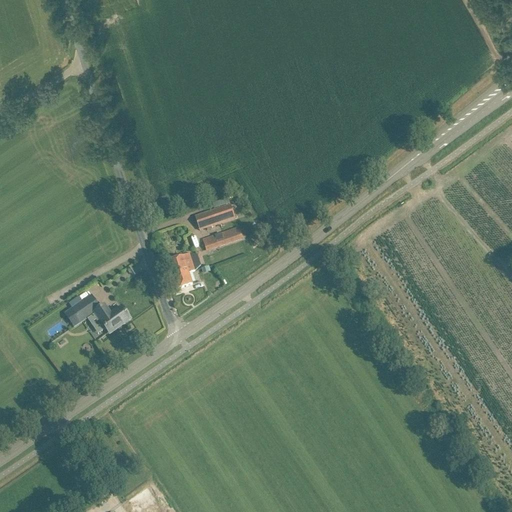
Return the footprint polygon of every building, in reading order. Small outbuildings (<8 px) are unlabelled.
[(215,211),(205,214),(209,228),(235,219),(230,206),(215,211)] [(219,247),(242,239),(239,229),(203,241),(206,249),(218,245),(219,247)] [(190,255),(168,262),(172,276),(194,269),(195,272),(201,266),(198,256),(190,255)] [(194,269),(172,276),(177,290),(193,285),(189,275),(189,274),(195,272),(194,269)] [(72,310),(65,315),(74,328),(87,319),(95,313),(106,329),(109,333),(122,324),(124,325),(131,320),(122,307),(111,315),(105,306),(100,309),(91,296),(82,303),(72,310)] [(72,310),(82,303),(79,297),(69,304),(72,310)] [(58,310),(50,316),(53,319),(60,313),(58,310)] [(43,320),(29,329),(33,335),(46,326),(43,320)]
